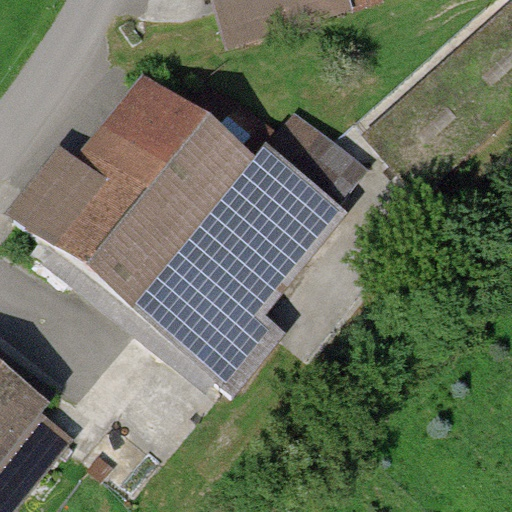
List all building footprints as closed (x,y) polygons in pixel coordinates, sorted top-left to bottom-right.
[(219,0),(234,48),(355,10),(351,0),(219,0)] [(511,0),(488,0),(502,15),(372,131),(428,194),(511,119),(511,0)] [(68,147),(14,217),(148,319),(264,166),(147,77),(84,160),(68,147)] [(275,153),(342,203),(373,162),(299,107),(268,148),(275,153)] [(264,166),(148,319),(241,389),(285,332),(273,323),(356,214),(342,203),(275,153),(264,166)] [(0,365),(0,511),(18,511),(84,437),(0,365)]
